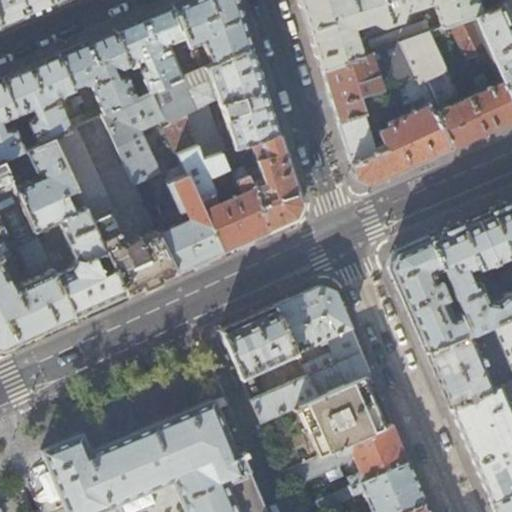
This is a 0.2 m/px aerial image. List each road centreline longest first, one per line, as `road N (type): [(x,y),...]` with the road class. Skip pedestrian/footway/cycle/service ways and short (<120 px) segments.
road 1 (secondary): [(340,234),(0,384)]
road 2 (residential): [(340,234),(464,511)]
road 3 (residential): [(260,0),(340,234)]
road 4 (secondary): [(511,158),(340,234)]
road 5 (residential): [(0,51),(121,0)]
